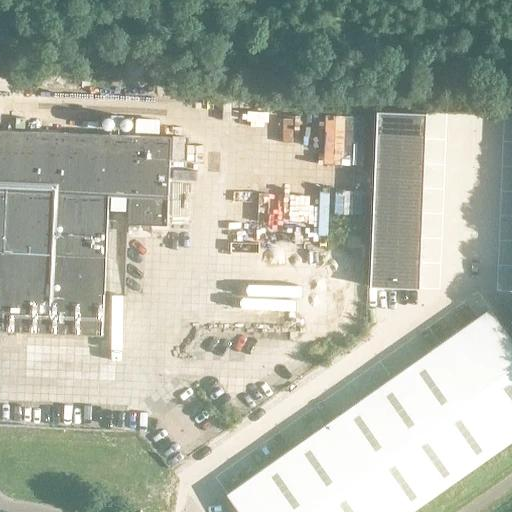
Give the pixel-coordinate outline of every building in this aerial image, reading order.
[(377,111),(376,136),(426,138),(427,113),(377,111)] [(0,129),(0,330),(103,335),(106,255),(109,195),(129,196),(128,223),(167,225),(171,137),(0,129)] [(376,136),(375,161),(425,163),(426,138),(376,136)] [(375,161),(374,186),(424,188),(425,163),(375,161)] [(374,186),(373,211),(423,213),(424,188),(374,186)] [(373,211),(372,235),(422,237),(423,213),(373,211)] [(372,235),(371,260),(421,262),(422,237),(372,235)] [(371,260),(370,286),(420,288),(421,262),(371,260)] [(511,340),(490,308),(441,343),(511,442),(511,441),(511,340)] [(441,343),(391,377),(461,477),(511,442),(441,343)] [(391,377),(325,424),(387,511),(411,511),(461,477),(391,377)] [(387,511),(325,424),(227,493),(239,511),(387,511)]
